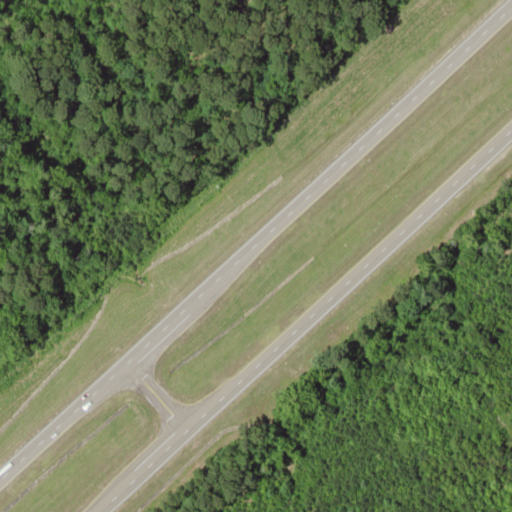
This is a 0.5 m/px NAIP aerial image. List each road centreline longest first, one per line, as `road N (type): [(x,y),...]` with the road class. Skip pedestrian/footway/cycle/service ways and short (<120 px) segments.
road 1 (trunk): [(511,7),(0,483)]
road 2 (trunk): [(100,511),(511,129)]
